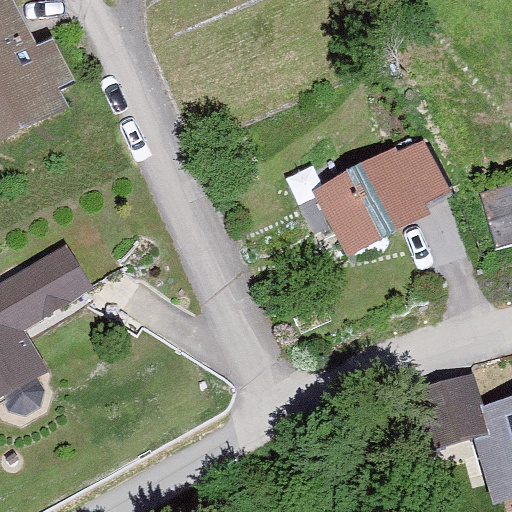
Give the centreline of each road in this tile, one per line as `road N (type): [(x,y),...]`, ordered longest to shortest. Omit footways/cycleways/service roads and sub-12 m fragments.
road 1 (residential): [(110,25),(283,410)]
road 2 (residential): [(511,328),(380,366),(283,410)]
road 3 (residential): [(283,410),(106,511)]
